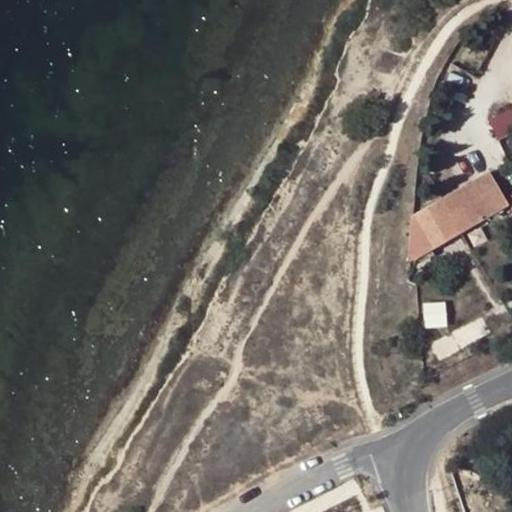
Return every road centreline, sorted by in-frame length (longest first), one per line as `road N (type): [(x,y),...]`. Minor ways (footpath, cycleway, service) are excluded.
road 1 (unclassified): [(260,511),(393,446)]
road 2 (unclassified): [(393,446),(511,386)]
